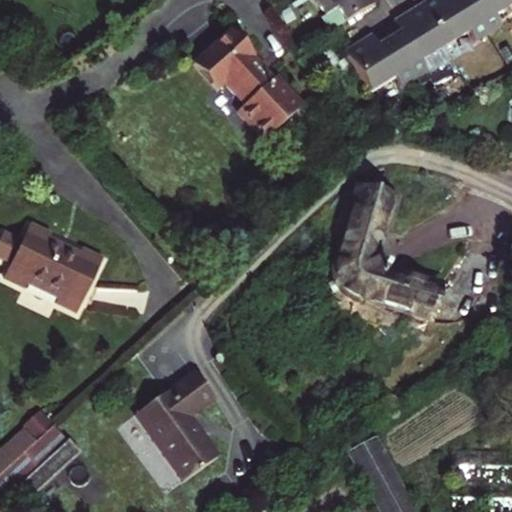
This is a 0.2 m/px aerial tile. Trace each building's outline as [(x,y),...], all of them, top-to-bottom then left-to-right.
[(315,0),(325,16),(320,20),(326,29),(333,31),(376,4),(373,0),(315,0)] [(343,54),(370,96),(394,81),(401,92),(452,61),(445,49),(468,35),(475,46),(500,31),(493,19),(511,7),(511,0),(451,0),(450,1),(449,0),(428,0),(402,17),(392,23),(398,33),(377,47),(371,36),(358,44),(343,54)] [(302,104),(229,31),(213,47),(191,69),(216,94),(222,89),(240,108),(232,117),(261,145),(302,104)] [(511,97),(509,97),(501,151),(511,152),(511,97)] [(367,268),(360,257),(374,204),(343,195),(319,279),(319,285),(310,289),(315,298),(323,294),(329,299),(415,323),(424,291),(373,277),(367,268)] [(2,279),(24,290),(27,282),(61,299),(58,306),(76,315),(101,265),(82,256),(79,263),(60,254),(45,246),(48,239),(27,229),(21,240),(3,232),(0,237),(0,263),(8,267),(2,279)] [(154,445),(151,447),(179,483),(213,456),(186,422),(211,404),(190,377),(166,395),(134,419),(154,445)] [(42,413),(0,453),(0,489),(20,511),(21,511),(81,455),(69,441),(67,443),(53,429),(55,427),(42,413)] [(415,511),(375,439),(346,455),(377,511),(415,511)]
